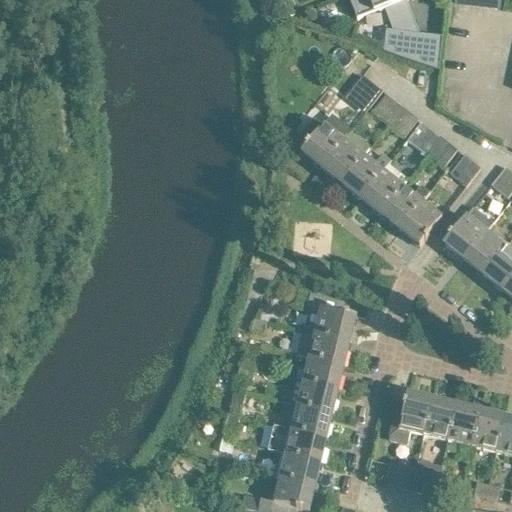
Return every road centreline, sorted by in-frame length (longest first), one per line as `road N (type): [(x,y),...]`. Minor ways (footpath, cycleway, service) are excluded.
road 1 (residential): [(434,511),(355,482),(387,358)]
road 2 (residential): [(511,361),(409,279)]
road 3 (residential): [(511,386),(387,358)]
